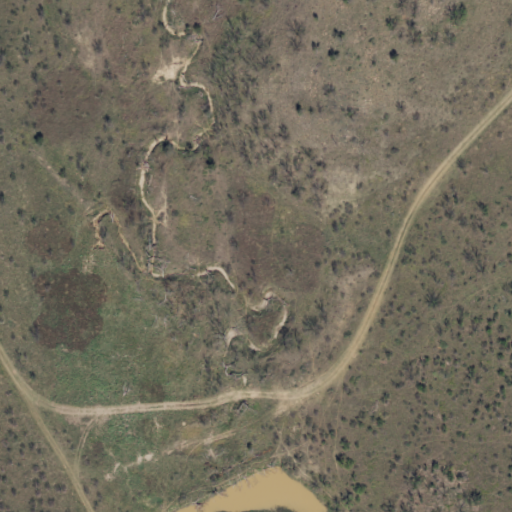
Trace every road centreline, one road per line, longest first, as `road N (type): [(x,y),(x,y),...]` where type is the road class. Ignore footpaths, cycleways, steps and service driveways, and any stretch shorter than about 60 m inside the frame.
road 1 (residential): [(165,511),(278,446),(339,384),(390,216),(431,150),(511,79)]
road 2 (residential): [(115,511),(0,363)]
